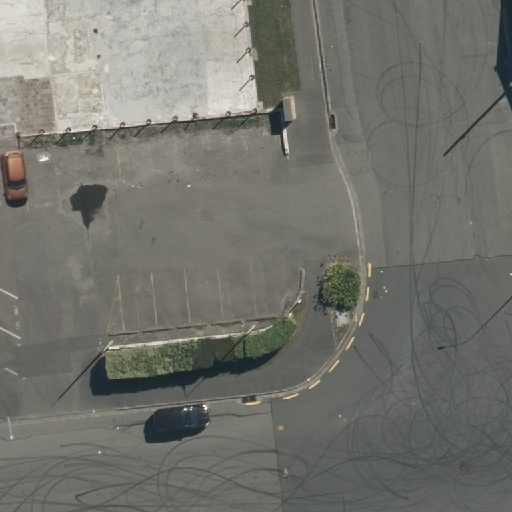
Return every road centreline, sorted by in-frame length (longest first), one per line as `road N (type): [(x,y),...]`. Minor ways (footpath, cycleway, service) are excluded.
road 1 (unclassified): [(0,500),(475,450)]
road 2 (unclassified): [(475,450),(419,0)]
